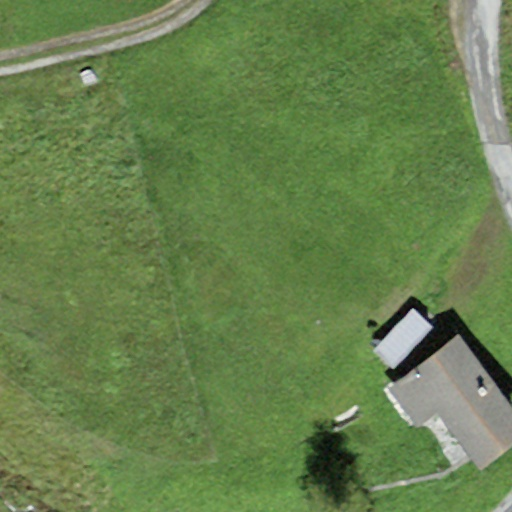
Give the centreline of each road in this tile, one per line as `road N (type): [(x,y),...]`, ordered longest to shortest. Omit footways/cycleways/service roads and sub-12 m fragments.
road 1 (track): [(192,0),(148,32),(0,66)]
road 2 (unclassified): [(511,190),(487,113),(486,0)]
